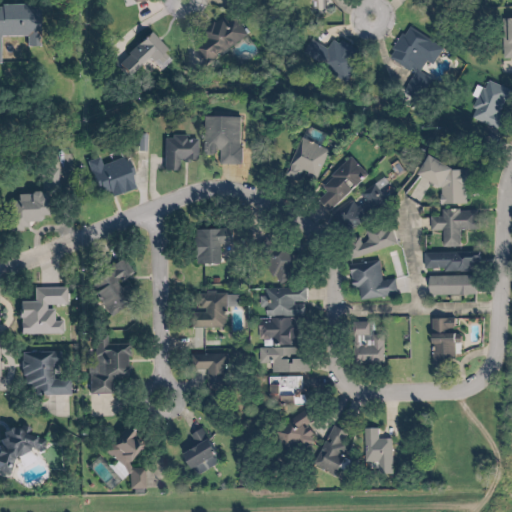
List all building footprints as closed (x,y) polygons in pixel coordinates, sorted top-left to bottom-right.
[(37,6),(0,5),(0,36),(37,37),(37,6)] [(230,15),(190,43),(205,65),(246,37),(230,15)] [(432,43),(410,26),(388,56),(410,72),(432,43)] [(171,59),(147,33),(112,65),(124,77),(145,57),(158,71),(171,59)] [(339,81),(357,53),(335,38),(327,51),(311,40),(301,55),(339,81)] [(511,100),(511,91),(485,81),(470,119),(500,131),(511,100)] [(240,118),(203,118),(203,156),(219,156),(219,165),(240,165),(240,118)] [(178,171),(178,161),(197,161),(197,138),(163,138),(163,171),(178,171)] [(328,153),(301,140),(283,177),(296,183),(300,174),(315,181),(328,153)] [(86,163),(98,201),(134,190),(124,158),(100,166),(98,159),(86,163)] [(312,196),(329,214),(367,176),(350,158),(312,196)] [(467,168),(419,167),(418,183),(439,184),(438,205),(466,206),(467,168)] [(55,170),(38,171),(39,194),(9,196),(10,223),(58,221),(55,170)] [(332,218),(344,236),(389,205),(375,185),(358,196),(360,198),(332,218)] [(430,213),(430,232),(477,232),(477,213),(430,213)] [(343,240),(349,260),(397,245),(391,225),(343,240)] [(192,266),(220,266),(219,246),(232,246),(232,230),(192,230),(192,266)] [(292,282),(298,254),(275,249),(269,277),(292,282)] [(423,272),(475,271),(475,254),(423,255),(423,272)] [(136,300),(124,283),(133,276),(120,258),(84,283),(109,319),(136,300)] [(397,296),(394,280),(382,281),(379,262),(351,266),(356,302),(397,296)] [(474,277),(427,278),(427,297),(474,296),(474,277)] [(63,335),(62,322),(53,323),(53,307),(66,307),(66,289),(33,289),(33,302),(17,303),(18,336),(63,335)] [(291,344),(291,320),(305,320),(305,290),(265,289),(265,319),(258,319),(258,344),(291,344)] [(237,294),(191,293),(191,329),(226,329),(226,307),(237,307),(237,294)] [(430,319),(429,370),(453,370),(453,319),(430,319)] [(357,325),(357,366),(383,366),(383,325),(357,325)] [(106,344),(106,337),(89,336),(88,394),(111,395),(111,380),(128,380),(129,345),(106,344)] [(258,366),(270,366),(270,373),(308,373),(308,349),(258,349),(258,366)] [(30,396),(70,396),(69,379),(53,379),(53,366),(59,365),(59,353),(20,353),(20,388),(30,388),(30,396)] [(228,390),(228,355),(190,356),(191,370),(207,370),(207,390),(228,390)] [(302,407),(302,378),(268,378),(268,407),(302,407)] [(277,426),(287,453),(317,443),(307,416),(277,426)] [(314,465),(334,475),(348,448),(342,445),(348,435),(333,427),(314,465)] [(202,429),(189,436),(195,447),(179,456),(192,479),(221,463),(202,429)] [(365,464),(371,464),(371,474),(392,474),(392,441),(378,441),(378,430),(365,430),(365,464)] [(0,473),(14,476),(18,450),(42,454),(45,438),(3,431),(0,447),(0,473)] [(139,434),(105,435),(106,463),(126,462),(127,491),(140,491),(139,434)]
